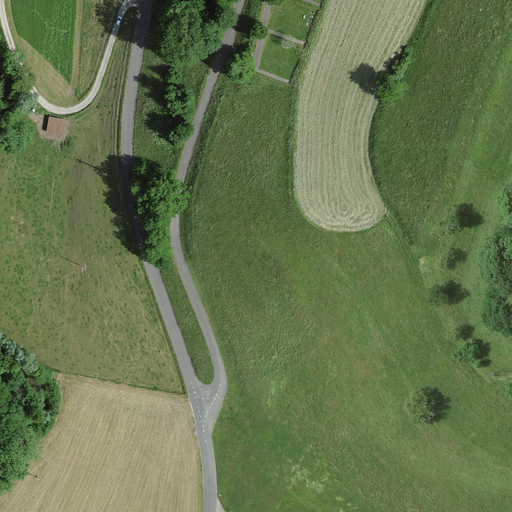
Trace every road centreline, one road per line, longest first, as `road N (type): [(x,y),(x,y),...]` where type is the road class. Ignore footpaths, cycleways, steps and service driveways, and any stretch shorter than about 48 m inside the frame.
road 1 (unclassified): [(239,0),(176,196),(182,270),(217,371),(202,425)]
road 2 (tertiary): [(202,425),(128,177),(144,0)]
road 3 (track): [(133,0),(119,17),(94,94),(61,111),(38,98),(24,74),(1,0)]
road 4 (track): [(511,194),(478,257),(490,320)]
